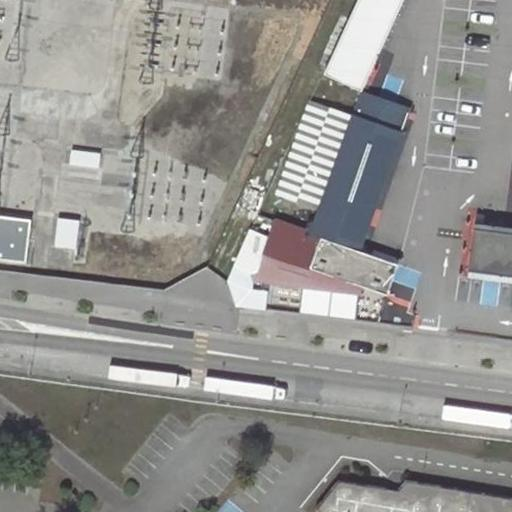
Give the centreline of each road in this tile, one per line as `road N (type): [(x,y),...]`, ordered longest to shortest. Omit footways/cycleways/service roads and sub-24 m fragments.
road 1 (secondary): [(511,392),(174,347)]
road 2 (unknown): [(423,0),(403,179),(419,220)]
road 3 (unknown): [(441,223),(485,175),(497,149),(511,36)]
road 4 (secondary): [(174,347),(0,312)]
road 5 (secondary): [(0,340),(174,347)]
road 6 (unknown): [(425,347),(441,223)]
